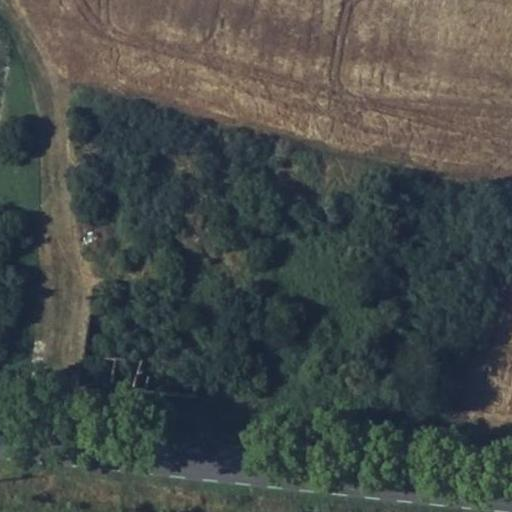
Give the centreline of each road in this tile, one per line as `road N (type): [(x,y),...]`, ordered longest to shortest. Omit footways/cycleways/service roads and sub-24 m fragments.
road 1 (secondary): [(511,499),(0,445)]
road 2 (track): [(1,0),(32,54),(58,133),(70,266)]
